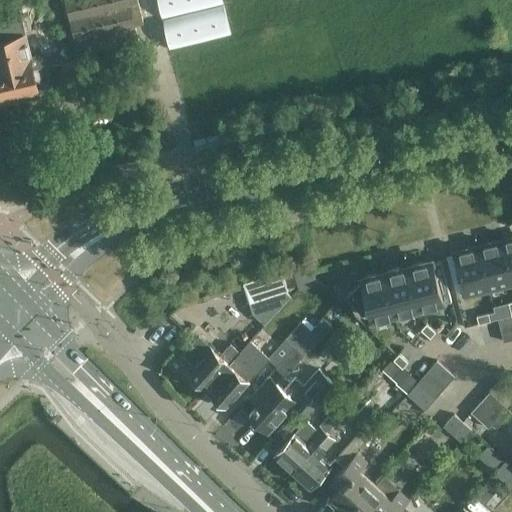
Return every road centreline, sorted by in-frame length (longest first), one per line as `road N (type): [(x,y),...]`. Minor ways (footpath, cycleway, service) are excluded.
road 1 (tertiary): [(104,234),(511,127)]
road 2 (residential): [(278,511),(118,349)]
road 3 (tertiary): [(219,511),(106,404)]
